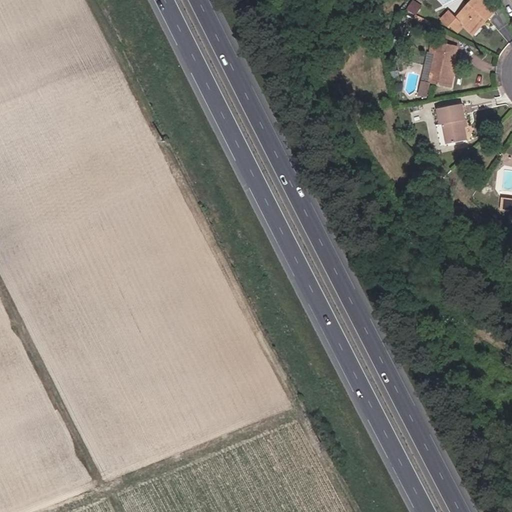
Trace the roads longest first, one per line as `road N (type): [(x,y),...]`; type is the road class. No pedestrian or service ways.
road 1 (motorway): [(165,0),(427,511)]
road 2 (motorway): [(462,511),(201,0)]
